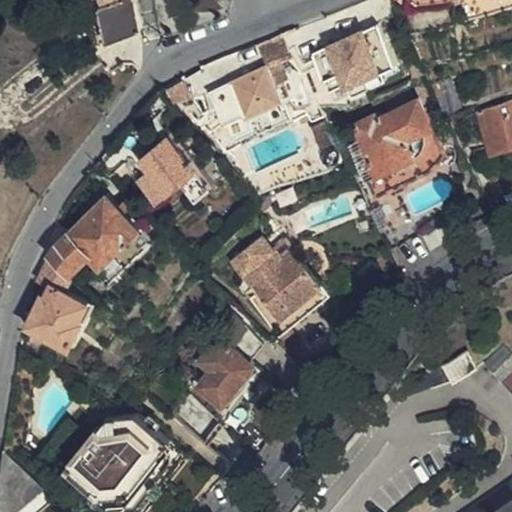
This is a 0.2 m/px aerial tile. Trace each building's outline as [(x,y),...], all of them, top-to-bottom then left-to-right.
[(145,28),(137,0),(118,0),(96,11),(109,45),(145,28)] [(413,0),(398,0),(400,3),(403,8),(407,10),(414,10),(452,0),(413,0)] [(316,50),(328,76),(341,69),(347,81),(348,85),(350,84),(384,69),(399,62),(380,20),(367,26),(366,24),(316,50)] [(270,62),(289,52),(279,34),(259,44),(270,62)] [(402,69),(399,62),(384,69),(388,76),(402,69)] [(265,65),(207,93),(214,105),(223,124),(227,122),(236,138),(254,130),(255,132),(289,117),(275,87),(271,78),(265,65)] [(429,75),(424,65),(415,68),(420,78),(429,75)] [(341,69),(328,76),(334,88),(347,81),(341,69)] [(384,69),(350,84),(355,94),(389,77),(388,76),(384,69)] [(276,76),(271,78),(275,87),(280,84),(276,76)] [(297,108),(308,102),(301,86),(283,89),(289,101),(297,108)] [(174,109),(159,92),(158,94),(137,117),(152,132),(174,109)] [(214,105),(207,93),(199,97),(191,99),(201,112),(214,105)] [(379,171),(388,190),(434,169),(439,164),(442,155),(441,146),(418,98),(377,118),(374,112),(354,121),(361,136),(353,140),(369,175),(379,171)] [(511,143),(511,99),(479,111),(493,150),(511,143)] [(254,130),(236,138),(240,148),(259,139),(261,142),(294,126),(289,117),(255,132),(254,130)] [(324,149),(334,144),(325,124),(314,129),(324,149)] [(214,186),(170,134),(128,170),(157,204),(184,183),(198,199),(214,186)] [(378,195),(388,190),(379,171),(369,175),(378,195)] [(241,200),(249,192),(239,181),(231,189),(241,200)] [(54,249),(49,257),(68,276),(86,254),(103,268),(94,276),(108,288),(138,257),(140,259),(153,246),(105,195),(66,233),(54,249)] [(376,221),(390,250),(408,238),(395,212),(376,221)] [(242,228),(234,221),(218,240),(226,247),(242,228)] [(277,338),(279,335),(251,300),(300,260),(292,251),(280,261),(271,249),(269,251),(258,236),(229,260),(254,293),(246,299),(277,338)] [(283,239),(271,249),(280,261),(292,251),(283,239)] [(195,249),(186,260),(193,267),(204,256),(195,249)] [(49,257),(36,282),(51,289),(46,300),(41,299),(29,325),(71,346),(82,324),(80,323),(87,307),(65,295),(73,281),(68,276),(49,257)] [(251,300),(279,335),(327,296),(300,260),(251,300)] [(250,363),(265,345),(234,321),(198,364),(207,372),(195,387),(222,407),(254,367),(250,363)] [(511,355),(501,344),(481,364),(511,394),(511,355)] [(452,387),(473,369),(460,354),(439,371),(452,387)] [(91,418),(78,408),(66,423),(80,432),(91,418)] [(176,446),(136,414),(110,418),(66,473),(112,511),(117,511),(126,511),(176,446)] [(3,451),(0,479),(0,504),(4,511),(17,511),(26,506),(31,511),(36,511),(56,497),(3,451)] [(511,511),(511,478),(508,481),(511,487),(511,500),(495,511),(511,511)]
